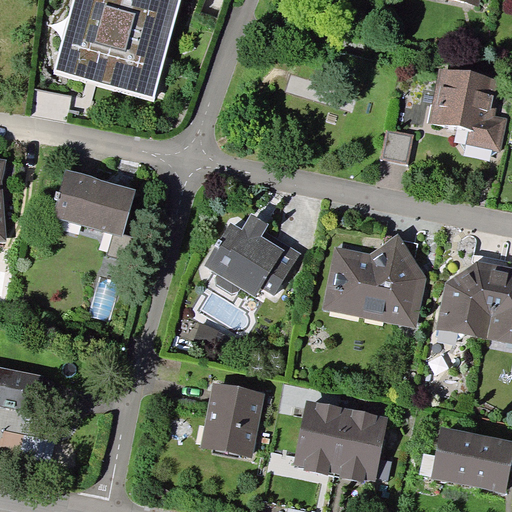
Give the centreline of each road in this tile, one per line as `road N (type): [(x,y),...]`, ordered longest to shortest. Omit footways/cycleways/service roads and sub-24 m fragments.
road 1 (residential): [(109,511),(194,159)]
road 2 (residential): [(194,159),(511,223)]
road 3 (residential): [(0,128),(194,159)]
road 4 (residential): [(194,159),(251,0)]
